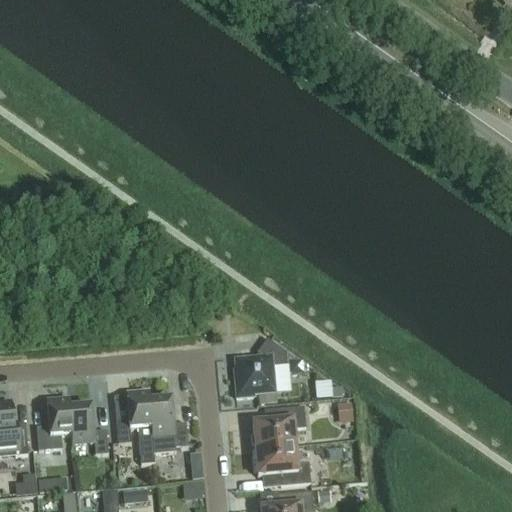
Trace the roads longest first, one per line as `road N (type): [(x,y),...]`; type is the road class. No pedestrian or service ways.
road 1 (residential): [(214,511),(205,394),(195,369),(162,364),(0,379)]
road 2 (secondary): [(511,159),(285,0)]
road 3 (residential): [(511,93),(378,0)]
